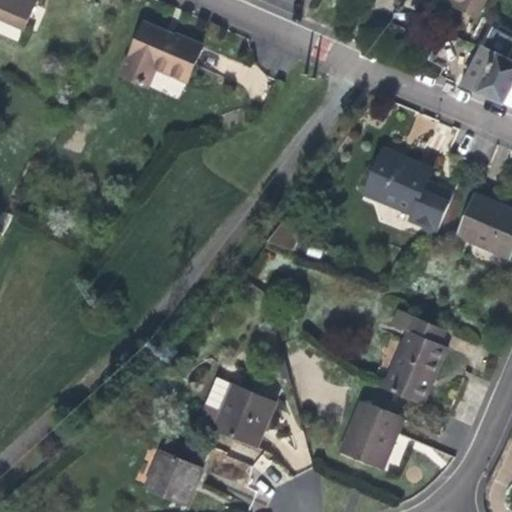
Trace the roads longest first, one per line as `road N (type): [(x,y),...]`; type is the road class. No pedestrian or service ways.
road 1 (residential): [(211,0),(511,128)]
road 2 (unclassified): [(511,382),(449,501)]
